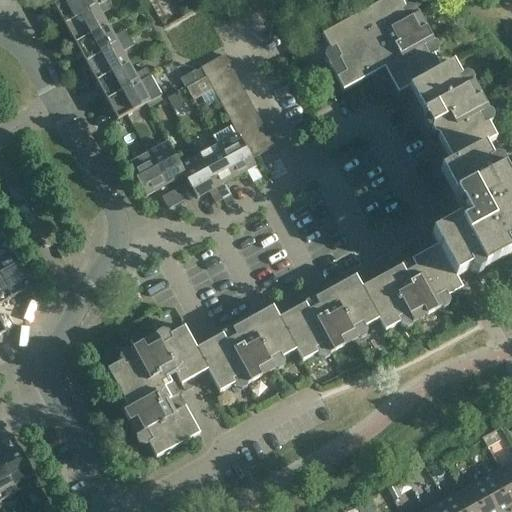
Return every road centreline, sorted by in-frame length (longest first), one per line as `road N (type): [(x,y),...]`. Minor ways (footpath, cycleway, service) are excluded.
road 1 (residential): [(313,149),(369,119),(416,204),(415,221),(365,242),(321,168)]
road 2 (residential): [(117,233),(188,235),(301,179)]
road 3 (residential): [(53,399),(45,380),(50,354),(117,233)]
road 4 (residential): [(314,396),(221,446),(214,461),(161,491)]
road 5 (residential): [(117,233),(114,213),(54,106)]
road 6 (residential): [(293,160),(246,73),(248,38)]
road 7 (residential): [(107,511),(53,399)]
